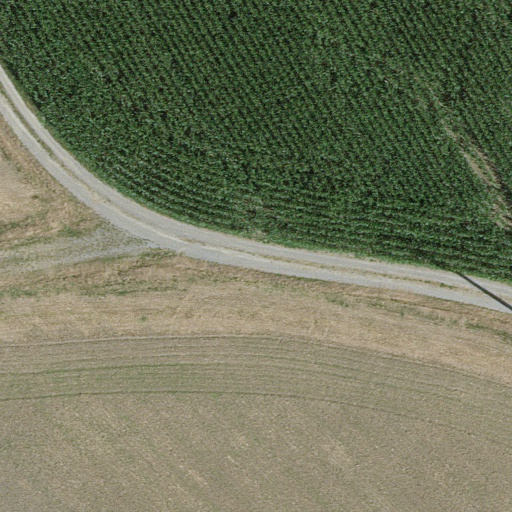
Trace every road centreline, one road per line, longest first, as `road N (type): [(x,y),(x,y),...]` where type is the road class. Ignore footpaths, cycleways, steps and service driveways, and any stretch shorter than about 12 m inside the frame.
road 1 (track): [(511,300),(156,237),(80,183),(27,126),(0,82)]
road 2 (track): [(156,237),(0,264)]
